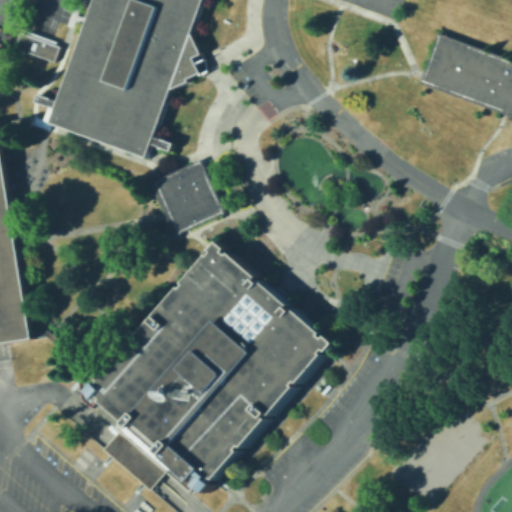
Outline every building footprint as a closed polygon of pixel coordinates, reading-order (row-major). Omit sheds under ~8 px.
[(204,0),(194,31),(204,53),(195,56),(202,72),(189,78),(190,80),(173,88),(156,135),(175,142),(172,150),(153,143),(148,157),(52,122),(57,107),(49,104),(37,100),(40,92),(60,100),(87,24),(89,18),(95,0),(204,0)] [(89,18),(77,13),(79,7),(74,5),(67,24),(72,26),(75,19),(87,24),(89,18)] [(60,45),(55,61),(16,47),(21,32),(60,45)] [(511,58),(439,32),(424,75),(421,82),(503,112),(511,115),(511,58)] [(49,104),(43,118),(35,115),(0,120),(0,124),(1,128),(33,123),(49,129),(52,122),(57,107),(49,104)] [(0,124),(1,128),(18,234),(35,333),(36,336),(0,342),(0,124)] [(201,158),(151,181),(166,214),(176,235),(226,211),(201,158)] [(222,240),(282,293),(337,341),(207,489),(197,480),(189,490),(166,470),(159,478),(150,488),(103,447),(112,437),(127,420),(91,389),(98,381),(222,240)]
